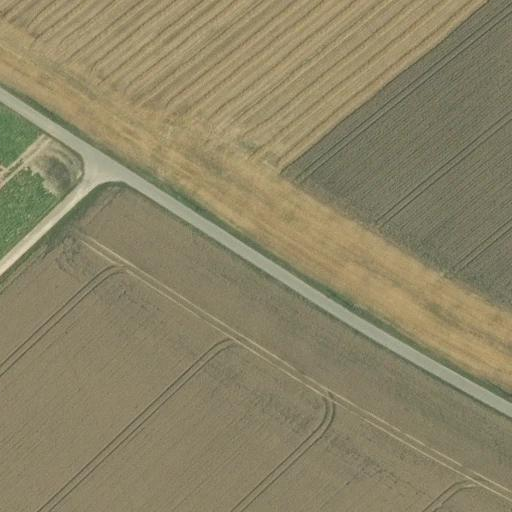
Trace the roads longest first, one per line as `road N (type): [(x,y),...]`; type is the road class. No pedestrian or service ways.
road 1 (unclassified): [(0,97),(511,415)]
road 2 (track): [(105,166),(0,266)]
